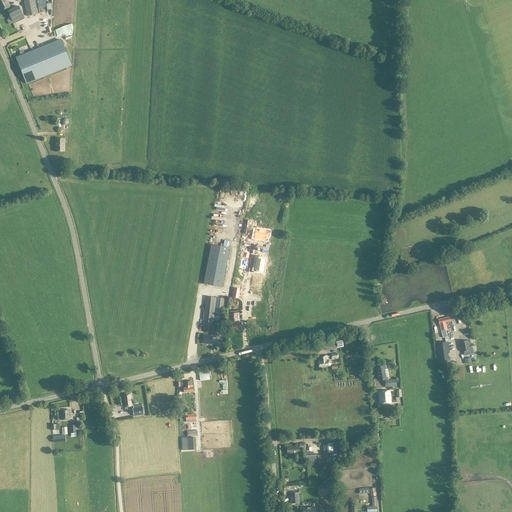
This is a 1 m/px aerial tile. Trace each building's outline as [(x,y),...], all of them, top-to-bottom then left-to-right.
[(0,0),(0,9),(1,12),(11,7),(7,0),(0,0)] [(23,0),(26,12),(27,16),(37,14),(34,0),(23,0)] [(8,12),(11,18),(13,23),(24,17),(22,13),(19,6),(8,12)] [(16,58),(18,64),(37,56),(34,51),(16,58)] [(65,139),(56,139),(55,152),(64,152),(65,139)] [(254,238),(268,240),(269,231),(256,229),(256,228),(253,227),(254,221),(248,220),(245,234),(251,235),(252,232),(255,233),(254,238)] [(222,288),(230,248),(211,245),(203,284),(222,288)] [(254,271),(263,272),(265,260),(256,258),(254,271)] [(226,310),(227,299),(207,297),(206,301),(203,326),(221,328),(223,310),(226,310)] [(238,313),(238,311),(229,311),(229,314),(230,322),(232,321),(232,324),(233,331),(241,330),(241,323),(237,324),(237,321),(239,321),(238,313)] [(450,322),(449,317),(438,320),(439,324),(440,324),(441,331),(452,328),(450,322)] [(212,334),(212,336),(204,336),(203,343),(216,344),(216,334),(212,334)] [(448,342),(446,343),(436,344),(438,364),(450,362),(450,357),(448,358),(447,353),(449,353),(448,342)] [(327,358),(331,357),(331,356),(327,356),(319,357),(319,362),(318,362),(319,367),(330,366),(329,360),(328,360),(327,358)] [(377,367),(379,379),(380,378),(381,381),(384,380),(383,378),(387,377),(388,377),(387,369),(386,369),(385,365),(377,367)] [(200,381),(210,380),(208,370),(202,371),(202,372),(199,373),(200,381)] [(192,388),(191,381),(184,381),(185,388),(183,388),(182,388),(182,390),(184,390),(184,393),(193,392),(193,387),(192,388)] [(227,382),(217,382),(217,386),(214,386),(214,396),(227,396),(227,382)] [(380,404),(391,403),(390,391),(379,392),(380,404)] [(124,407),(133,406),(131,394),(123,395),(124,407)] [(143,407),(133,409),(134,416),(144,415),(143,407)] [(60,418),(61,418),(61,420),(70,420),(69,410),(61,410),(61,415),(60,415),(60,418)] [(196,450),(195,438),(182,438),(183,450),(196,450)] [(299,503),(299,500),(298,493),(290,494),(291,504),(299,503)] [(367,507),(367,511),(371,511),(372,511),(377,511),(377,502),(372,502),(373,507),(367,507)]
